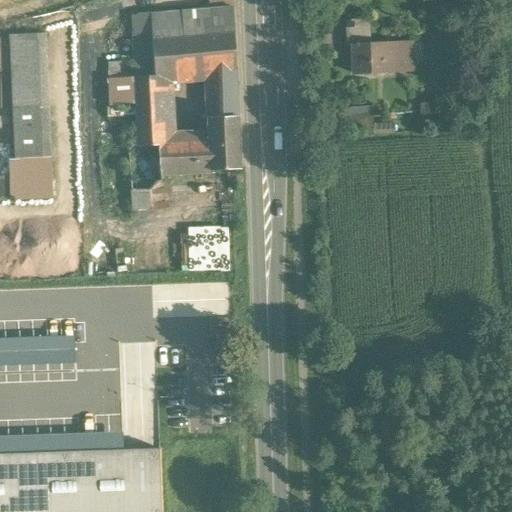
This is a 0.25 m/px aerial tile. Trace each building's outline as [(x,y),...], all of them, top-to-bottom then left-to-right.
[(232,8),(131,12),(134,78),(155,76),(153,40),(233,33),(232,8)] [(343,47),(352,46),(368,46),(368,21),(342,22),(343,47)] [(153,40),(155,76),(162,76),(203,72),(235,69),(233,33),(153,40)] [(43,37),(8,38),(13,159),(7,158),(8,200),(48,199),(43,37)] [(368,46),(352,46),(353,75),(389,73),(389,66),(389,62),(393,62),(410,60),(409,46),(369,50),(368,46)] [(235,69),(203,72),(204,101),(207,101),(236,100),(235,69)] [(155,76),(134,78),(135,108),(137,144),(165,143),(162,76),(155,76)] [(135,108),(134,78),(107,79),(108,108),(135,108)] [(236,100),(207,101),(207,118),(237,117),(236,100)] [(372,109),(335,112),(336,132),(372,129),(372,109)] [(237,117),(207,118),(208,142),(210,172),(239,171),(237,117)] [(208,142),(165,143),(137,144),(137,147),(157,147),(160,174),(164,173),(164,176),(167,176),(168,173),(195,172),(195,175),(202,175),(202,172),(210,172),(208,142)] [(126,148),(131,213),(148,212),(147,193),(160,183),(160,174),(157,147),(137,147),(126,148)] [(0,263),(65,261),(64,219),(0,221),(0,263)] [(0,456),(122,453),(122,434),(0,437),(0,456)] [(0,511),(161,511),(159,451),(122,453),(0,456),(0,511)]
